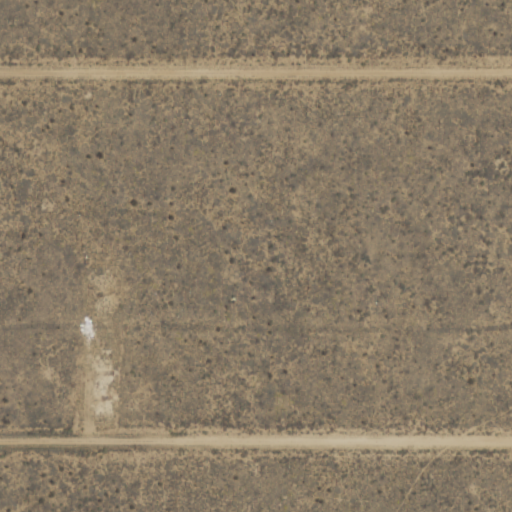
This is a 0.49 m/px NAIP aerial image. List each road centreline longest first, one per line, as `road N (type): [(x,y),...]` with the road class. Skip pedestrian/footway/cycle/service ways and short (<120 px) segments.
road 1 (residential): [(0,442),(511,440)]
road 2 (residential): [(0,69),(511,69)]
